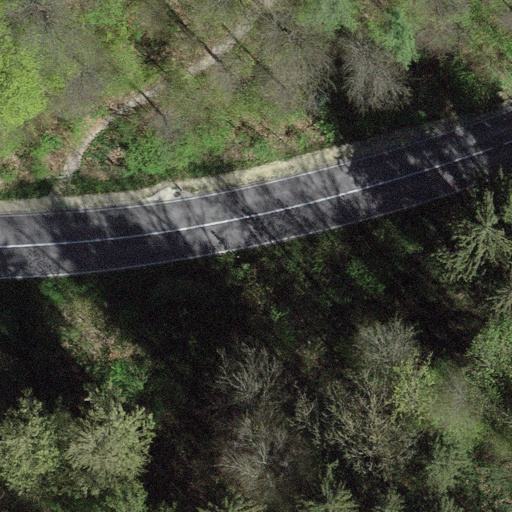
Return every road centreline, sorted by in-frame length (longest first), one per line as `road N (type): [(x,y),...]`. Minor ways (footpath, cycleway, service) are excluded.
road 1 (tertiary): [(511,136),(364,186),(167,224),(0,241)]
road 2 (track): [(26,511),(39,433),(0,241)]
